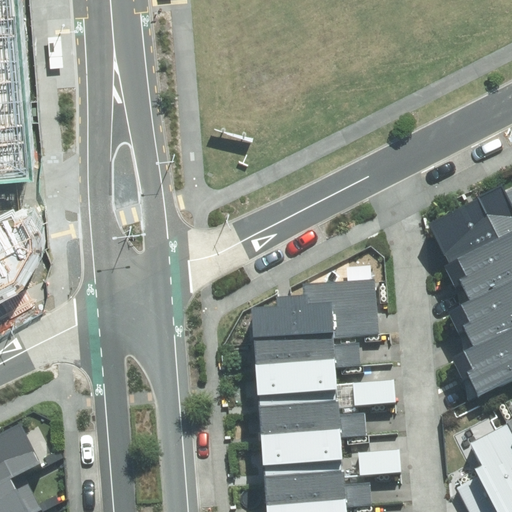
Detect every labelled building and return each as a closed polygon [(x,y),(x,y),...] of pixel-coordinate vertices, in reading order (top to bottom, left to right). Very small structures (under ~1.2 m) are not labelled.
[(511,191),(432,233),(452,272),(511,240),(511,191)] [(511,240),(452,272),(472,310),(511,289),(511,240)] [(456,318),(474,353),(511,335),(511,289),(472,310),(456,318)] [(395,294),(251,301),(254,361),(233,362),(235,385),(258,384),(264,511),(411,511),(411,508),(378,510),(377,477),(404,476),(395,294)] [(511,335),(474,353),(461,359),(480,398),(511,382),(511,335)] [(501,511),(511,511),(511,438),(474,457),(501,511)]
